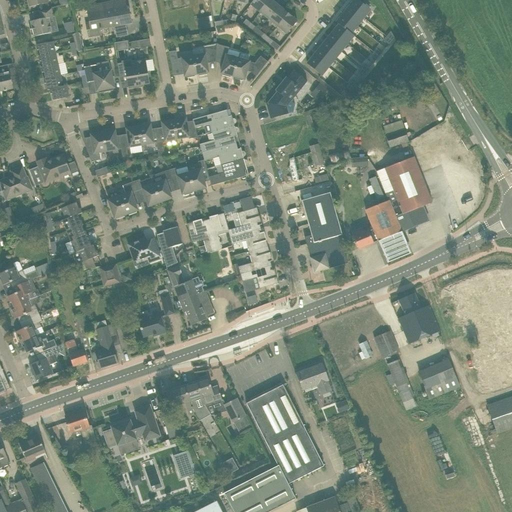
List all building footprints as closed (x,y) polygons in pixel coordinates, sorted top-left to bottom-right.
[(86,24),(88,37),(101,34),(100,29),(131,23),(129,13),(127,14),(126,9),(130,9),(129,6),(127,6),(125,0),(123,0),(87,7),(90,23),(86,24)] [(254,0),(250,4),(260,12),(269,0),(254,0)] [(269,0),(260,12),(269,19),(279,6),(270,0),(269,0)] [(357,0),(354,0),(349,7),(363,18),(370,10),(357,0)] [(269,19),(278,26),(288,14),(279,6),(269,19)] [(349,7),(343,14),(357,26),(363,18),(349,7)] [(31,29),(32,35),(33,35),(34,37),(53,32),(50,18),(54,17),(52,8),(38,11),(40,19),(30,21),(32,29),(31,29)] [(288,14),(278,26),(287,34),(297,21),(288,14)] [(343,14),(336,23),(339,25),(350,34),(351,33),(357,26),(343,14)] [(71,22),(64,24),(66,33),(73,31),(71,22)] [(247,27),(256,35),(259,30),(250,23),(247,27)] [(339,25),(333,32),(347,44),(353,35),(351,33),(350,34),(339,25)] [(256,35),(265,42),(268,38),(259,30),(256,35)] [(333,32),(326,40),(340,52),(347,44),(333,32)] [(126,40),(113,42),(115,51),(128,48),(126,40)] [(326,40),(320,48),(334,59),(340,52),(326,40)] [(57,53),(54,41),(36,45),(37,50),(38,50),(40,56),(57,53)] [(131,42),(132,49),(140,47),(139,41),(131,42)] [(7,43),(0,44),(0,49),(0,51),(9,49),(7,43)] [(206,60),(215,58),(216,44),(203,46),(204,53),(193,55),(196,74),(198,74),(199,76),(207,75),(207,73),(208,72),(206,60)] [(231,76),(233,76),(238,57),(227,54),(229,48),(216,44),(215,58),(225,60),(221,73),(223,73),(222,75),(230,78),(231,76)] [(320,48),(314,56),(327,67),(334,59),(320,48)] [(73,56),(73,61),(79,59),(79,60),(80,60),(80,58),(77,55),(76,49),(71,50),(72,56),(73,56)] [(194,75),(196,74),(193,55),(180,57),(180,58),(177,59),(176,51),(169,52),(171,66),(182,64),(184,76),(186,76),(186,78),(195,77),(194,75)] [(59,64),(57,53),(40,56),(38,57),(39,62),(41,61),(42,67),(42,68),(59,64)] [(238,57),(233,76),(235,77),(234,79),(242,81),(243,79),(244,79),(248,68),(254,69),(258,73),(268,62),(267,61),(267,62),(260,56),(254,63),(250,62),(250,61),(238,57)] [(314,56),(307,64),(321,75),(327,67),(314,56)] [(79,59),(73,61),(74,66),(76,66),(77,72),(82,71),(81,65),(80,65),(79,60),(79,59)] [(139,86),(134,61),(132,61),(131,59),(121,61),(122,63),(117,64),(120,77),(126,76),(128,88),(139,86)] [(145,59),(134,61),(139,86),(149,84),(145,59)] [(86,81),(87,83),(94,81),(96,91),(98,91),(99,94),(113,91),(112,88),(114,88),(111,69),(110,70),(109,61),(97,63),(97,65),(85,67),(86,75),(85,75),(86,81)] [(14,63),(0,66),(0,83),(2,91),(13,89),(11,81),(18,79),(14,63)] [(42,67),(41,68),(42,73),(43,72),(45,79),(62,75),(59,64),(42,68),(42,67)] [(268,103),(268,105),(267,105),(270,119),(284,115),(282,106),(287,100),(290,102),(307,81),(294,71),(283,85),(281,83),(275,91),(276,91),(277,92),(268,103)] [(64,86),(62,75),(45,79),(43,79),(44,84),(46,84),(47,90),(49,90),(51,89),(64,86)] [(310,95),(318,102),(328,89),(320,83),(310,95)] [(69,97),(67,87),(66,85),(64,86),(51,89),(49,90),(51,96),(52,96),(53,101),(69,97)] [(209,124),(212,132),(234,126),(234,125),(234,124),(235,124),(236,122),(236,121),(235,119),(234,119),(232,119),(229,120),(226,110),(205,116),(204,115),(203,117),(192,120),(195,128),(209,124)] [(176,120),(174,121),(177,140),(189,138),(189,139),(197,137),(196,132),(188,133),(185,119),(184,119),(184,117),(175,118),(176,120)] [(177,140),(174,121),(172,121),(171,119),(163,120),(163,122),(162,123),(165,142),(177,140)] [(382,128),(389,148),(408,141),(401,121),(382,128)] [(140,126),(138,127),(141,146),(153,144),(150,125),(149,125),(148,123),(140,124),(140,126)] [(141,146),(138,127),(136,127),(136,125),(127,126),(128,128),(126,129),(130,148),(141,146)] [(200,144),(202,153),(236,143),(234,134),(236,133),(238,132),(238,131),(238,129),(238,128),(236,127),(235,127),(235,126),(234,127),(234,126),(212,132),(214,140),(200,144)] [(105,132),(103,133),(106,152),(113,151),(114,153),(118,152),(115,131),(113,131),(113,129),(104,130),(105,132)] [(106,152),(103,133),(101,133),(100,131),(92,132),(92,135),(91,135),(93,147),(86,149),(91,161),(101,160),(100,153),(106,152)] [(243,158),(243,157),(245,156),(245,155),(245,153),(245,152),(243,151),(242,151),(239,152),(236,143),(202,153),(204,160),(219,157),(221,165),(243,159),(243,158)] [(309,146),(315,167),(323,164),(318,144),(309,146)] [(329,154),(332,164),(351,159),(347,149),(329,154)] [(36,162),(40,171),(45,184),(70,174),(71,174),(78,171),(74,162),(67,165),(63,155),(47,161),(45,158),(36,162)] [(351,158),(352,167),(368,166),(367,157),(351,158)] [(365,210),(364,210),(371,226),(372,226),(378,241),(401,231),(428,220),(422,206),(431,203),(420,174),(413,157),(403,161),(384,168),(393,190),(385,193),(388,201),(365,210)] [(246,176),(243,167),(246,166),(247,165),(248,164),(248,162),(247,161),(246,160),(244,160),(244,159),(243,159),(221,165),(223,173),(209,177),(211,186),(222,183),(224,183),(224,182),(237,178),(239,179),(239,178),(246,176)] [(95,171),(97,177),(112,172),(110,166),(95,171)] [(13,176),(0,182),(4,191),(6,190),(9,198),(19,194),(21,195),(24,194),(25,192),(32,189),(28,178),(26,178),(22,168),(11,172),(13,176)] [(176,168),(168,170),(170,176),(178,174),(176,168)] [(200,168),(188,171),(194,191),(196,190),(196,192),(204,190),(204,188),(205,187),(200,168)] [(170,176),(168,170),(162,172),(164,178),(170,176)] [(194,191),(188,171),(177,175),(182,194),(184,194),(184,196),(192,193),(192,191),(194,191)] [(140,179),(133,182),(137,191),(142,189),(148,206),(150,206),(151,208),(158,205),(158,203),(160,202),(153,183),(154,183),(152,178),(141,181),(140,179)] [(375,178),(368,180),(376,200),(383,197),(375,178)] [(164,179),(154,183),(153,183),(160,202),(162,201),(162,203),(170,201),(170,199),(171,198),(164,179)] [(126,194),(120,197),(126,214),(128,213),(129,215),(136,213),(136,211),(137,210),(131,193),(137,191),(133,182),(123,186),(126,194)] [(321,184),(301,189),(303,198),(324,193),(321,184)] [(70,194),(73,200),(83,196),(81,191),(76,193),(76,192),(70,194)] [(311,235),(304,237),(312,265),(313,267),(320,271),(322,270),(348,263),(340,235),(342,235),(330,192),(301,201),(311,235)] [(126,214),(120,197),(108,201),(115,218),(116,218),(117,220),(125,217),(124,215),(126,214)] [(67,206),(60,209),(64,219),(65,220),(77,215),(81,214),(82,213),(80,208),(79,209),(76,202),(67,206)] [(30,208),(33,215),(45,211),(42,204),(30,208)] [(223,206),(225,214),(234,211),(232,204),(223,206)] [(228,232),(230,237),(260,229),(260,228),(259,229),(258,225),(262,224),(259,216),(257,208),(238,213),(241,226),(228,230),(228,232)] [(218,235),(228,232),(228,230),(224,213),(217,215),(209,217),(210,221),(206,222),(206,221),(214,251),(222,249),(218,235)] [(64,219),(62,220),(66,231),(81,225),(82,224),(81,220),(79,220),(77,215),(65,220),(64,219)] [(207,253),(214,251),(206,221),(205,221),(206,222),(202,223),(201,219),(193,222),(186,224),(192,243),(204,240),(207,253)] [(81,225),(66,231),(71,242),(85,236),(87,235),(85,230),(84,231),(81,225)] [(372,226),(371,226),(367,228),(367,229),(363,231),(362,227),(351,231),(358,249),(378,241),(372,226)] [(166,241),(159,243),(166,267),(178,264),(176,257),(172,247),(182,244),(182,243),(177,227),(163,231),(163,232),(163,233),(166,241)] [(246,240),(249,252),(268,246),(266,241),(266,240),(264,232),(260,233),(259,229),(260,229),(230,237),(232,245),(246,240)] [(402,231),(401,231),(378,241),(387,263),(411,253),(402,231)] [(133,241),(131,235),(123,238),(125,244),(133,241)] [(85,236),(71,242),(75,252),(90,246),(91,246),(89,241),(88,241),(85,236)] [(128,244),(136,266),(148,261),(149,263),(160,259),(153,239),(146,241),(145,238),(128,244)] [(75,253),(72,253),(77,264),(88,260),(97,256),(99,256),(97,251),(95,251),(93,245),(91,246),(90,246),(75,252),(75,253)] [(239,269),(240,274),(271,265),(269,266),(268,262),(272,261),(270,252),(269,252),(268,246),(249,252),(252,262),(238,266),(239,269)] [(12,288),(15,287),(29,281),(38,276),(36,271),(24,275),(19,263),(17,262),(13,263),(15,267),(0,273),(0,275),(1,279),(0,279),(3,285),(12,281),(15,287),(12,288)] [(116,264),(107,266),(111,285),(120,283),(116,264)] [(271,265),(240,274),(242,281),(256,277),(259,289),(278,283),(276,277),(277,277),(274,269),(270,270),(269,266),(271,266),(271,265)] [(111,285),(107,266),(99,268),(103,287),(111,285)] [(215,313),(206,290),(203,291),(201,287),(203,286),(201,281),(199,282),(198,278),(192,280),(191,280),(182,283),(179,276),(182,274),(179,266),(167,270),(183,311),(185,310),(191,325),(207,319),(205,316),(215,313)] [(129,273),(121,275),(124,283),(131,280),(129,273)] [(11,302),(13,306),(13,307),(27,301),(29,300),(26,295),(33,291),(29,281),(15,287),(17,292),(8,296),(10,302),(11,302)] [(159,291),(160,294),(160,295),(166,316),(175,313),(170,293),(173,292),(171,283),(166,284),(167,288),(159,291)] [(405,316),(397,318),(408,344),(440,331),(429,305),(421,309),(415,293),(398,300),(405,316)] [(247,298),(249,306),(257,303),(255,295),(247,298)] [(24,315),(27,320),(39,315),(34,304),(30,306),(27,301),(13,307),(13,306),(10,308),(15,319),(24,315)] [(74,316),(78,338),(87,335),(83,314),(82,307),(75,309),(77,315),(74,316)] [(136,314),(143,337),(157,333),(158,335),(166,333),(158,307),(136,314)] [(20,343),(23,342),(23,341),(37,335),(34,330),(41,327),(39,322),(42,321),(39,315),(27,320),(20,323),(20,324),(22,323),(25,328),(15,332),(20,343)] [(101,349),(95,351),(100,368),(118,363),(115,353),(107,326),(95,329),(101,349)] [(373,338),(382,359),(400,352),(390,331),(373,338)] [(36,356),(38,354),(51,349),(56,346),(54,340),(48,342),(46,338),(41,340),(38,334),(37,335),(23,341),(23,342),(25,346),(24,346),(26,353),(36,348),(38,354),(35,355),(36,355),(36,356)] [(78,351),(74,339),(65,342),(73,366),(87,361),(83,349),(78,351)] [(358,344),(365,359),(373,355),(366,341),(358,344)] [(38,354),(41,360),(29,365),(31,369),(30,370),(33,376),(34,375),(36,381),(53,374),(49,365),(56,362),(51,349),(38,354)] [(413,398),(414,397),(399,359),(386,364),(405,410),(417,405),(413,398)] [(417,372),(429,400),(460,387),(448,359),(417,372)] [(0,394),(7,391),(5,388),(9,387),(3,371),(3,369),(2,369),(0,364),(0,394)] [(297,373),(300,383),(303,390),(316,386),(320,396),(331,391),(322,364),(297,373)] [(208,378),(166,391),(171,408),(183,404),(187,417),(195,414),(199,422),(210,415),(206,407),(222,401),(217,386),(211,388),(208,378)] [(264,394),(246,403),(278,466),(224,493),(233,511),(268,511),(295,499),(288,484),(324,466),(283,385),(274,389),(273,387),(263,392),(264,394)] [(511,396),(486,406),(496,434),(511,428),(511,396)] [(224,405),(233,423),(245,416),(236,398),(224,405)] [(345,401),(335,403),(337,413),(347,410),(345,401)] [(112,429),(103,433),(108,449),(118,446),(137,440),(136,438),(142,436),(144,442),(160,437),(153,415),(152,412),(150,406),(135,411),(138,420),(130,422),(130,421),(111,427),(112,429)] [(80,431),(85,444),(96,441),(91,425),(89,426),(83,410),(65,416),(71,434),(80,431)] [(31,439),(19,444),(26,460),(45,452),(38,434),(31,437),(31,439)] [(55,437),(52,439),(58,449),(61,447),(55,437)] [(0,441),(0,468),(9,464),(6,457),(7,457),(0,441)] [(196,452),(198,451),(195,444),(189,448),(195,461),(199,459),(196,452)] [(188,451),(173,456),(180,479),(199,472),(196,464),(193,465),(188,451)] [(232,458),(223,463),(229,474),(238,469),(232,458)] [(266,459),(257,464),(260,469),(269,465),(266,459)] [(44,463),(31,469),(52,511),(67,511),(44,462),(44,463)] [(0,497),(6,511),(40,511),(33,496),(32,496),(25,479),(15,483),(22,500),(21,501),(21,500),(10,505),(1,486),(0,486),(0,497)] [(296,511),(295,511),(346,511),(343,504),(337,506),(334,497),(306,507),(306,508),(296,511)] [(221,511),(216,501),(194,511),(221,511)]
